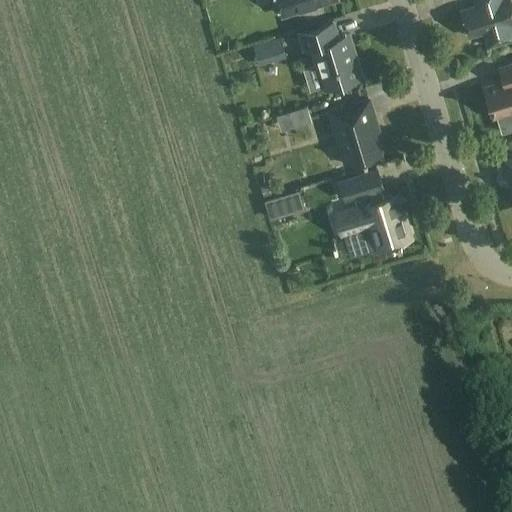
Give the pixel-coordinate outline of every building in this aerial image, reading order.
[(277,0),(282,16),(333,0),(277,0)] [(474,0),(476,7),(461,11),(469,36),(484,32),(488,46),(511,39),(511,35),(509,25),(511,23),(511,9),(509,0),(474,0)] [(324,89),(361,77),(355,59),(352,60),(344,36),(337,38),(332,23),(299,34),(304,50),(311,48),(316,63),(324,89)] [(267,44),(254,48),(257,59),(271,55),(267,44)] [(511,112),(511,64),(509,65),(511,75),(511,78),(484,87),(493,118),(511,112)] [(377,130),(368,101),(330,112),(346,165),(380,155),(373,131),(377,130)] [(307,106),(291,111),(296,126),(311,122),(307,106)] [(401,241),(410,238),(397,195),(383,199),(380,188),(382,188),(377,171),(339,182),(345,200),(354,197),(357,208),(335,214),(342,234),(343,234),(350,257),(388,245),(397,242),(398,245),(402,244),(401,241)] [(269,184),(259,187),(261,196),(271,193),(269,184)] [(299,191),(263,203),(269,220),(304,208),(299,191)]
